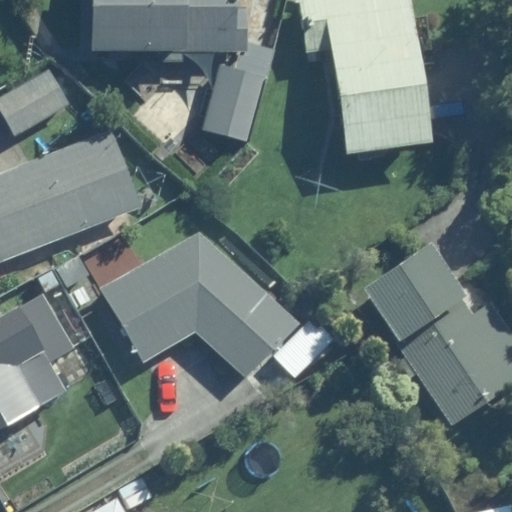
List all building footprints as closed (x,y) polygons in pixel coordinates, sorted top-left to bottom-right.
[(92,0),(92,49),(232,49),(231,0),(92,0)] [(301,0),(309,51),(333,47),(350,156),(435,143),(412,0),(301,0)] [(224,65),(205,130),(245,142),(265,77),(224,65)] [(48,69),(0,97),(0,108),(15,134),(68,103),(48,69)] [(0,174),(0,259),(139,207),(111,133),(0,174)] [(102,290),(143,360),(197,330),(247,376),(296,324),(199,234),(102,290)] [(511,378),(429,247),(364,288),(450,425),(511,386),(511,378)] [(0,318),(0,429),(38,409),(14,365),(42,350),(19,309),(0,318)] [(123,511),(117,500),(96,511),(123,511)]
